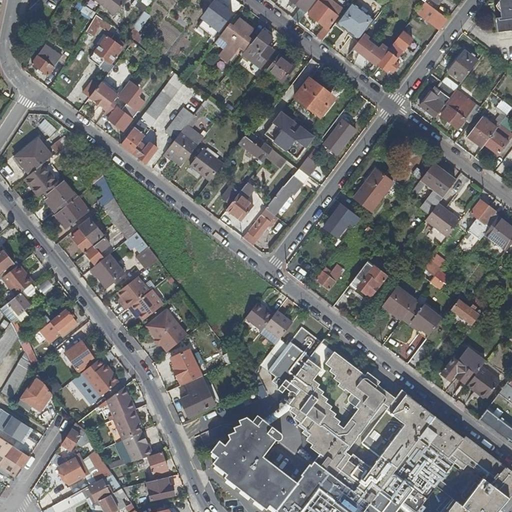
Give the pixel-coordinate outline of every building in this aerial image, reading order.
[(90,0),(114,17),(125,0),(90,0)] [(290,20),(297,25),(314,3),(310,0),(285,0),(298,9),(290,20)] [(492,22),(494,37),(511,34),(511,0),(500,0),(496,6),(498,21),(492,22)] [(78,1),(73,9),(89,18),(94,11),(78,1)] [(146,9),(137,2),(133,9),(141,15),(142,15),(146,9)] [(216,4),(214,2),(208,11),(225,23),(231,15),(216,4)] [(323,29),(327,32),(337,18),(318,4),(308,17),(323,29)] [(334,25),(357,43),(373,22),(350,4),(334,25)] [(445,21),(423,4),(415,15),(437,32),(445,21)] [(142,15),(141,15),(130,31),(132,32),(137,36),(149,20),(142,15)] [(108,29),(93,18),(83,35),(90,39),(97,30),(103,35),(108,29)] [(229,25),(213,46),(222,52),(217,59),(226,66),(238,51),(243,55),(249,47),(252,42),(248,39),(253,32),(238,21),(232,28),(229,25)] [(315,38),(321,43),(328,33),(327,32),(323,29),(315,38)] [(137,36),(132,32),(128,38),(142,48),(144,45),(138,40),(139,38),(137,36)] [(262,32),(250,47),(260,55),(266,48),(272,40),(262,32)] [(395,43),(409,54),(417,41),(403,32),(395,43)] [(88,62),(107,76),(112,70),(109,67),(122,51),(120,50),(122,47),(113,40),(111,43),(106,39),(88,62)] [(356,53),(375,68),(384,55),(365,41),(356,53)] [(392,45),(386,53),(387,54),(395,60),(401,52),(392,45)] [(243,55),(241,57),(259,71),(273,53),(266,48),(260,55),(250,47),(249,47),(243,55)] [(445,73),(460,84),(477,62),(462,51),(445,73)] [(395,60),(387,54),(377,67),(385,73),(387,70),(392,74),(398,66),(396,65),(398,63),(395,60)] [(42,56),(39,60),(51,70),(54,66),(42,56)] [(276,56),(264,72),(281,85),(293,68),(276,56)] [(39,60),(36,57),(29,66),(44,78),(51,70),(39,60)] [(197,67),(192,74),(198,79),(203,71),(197,67)] [(129,79),(116,96),(123,101),(137,112),(145,102),(138,96),(142,90),(129,79)] [(455,91),(457,89),(443,79),(440,83),(439,82),(430,94),(429,93),(419,107),(434,119),(443,106),(455,91)] [(329,96),(308,80),(291,102),(310,116),(313,112),(319,117),(326,107),(322,104),(329,96)] [(81,98),(87,102),(96,90),(90,86),(81,98)] [(96,90),(87,102),(104,116),(116,100),(99,87),(96,90)] [(455,91),(443,106),(449,111),(464,122),(469,126),(473,120),(477,116),(478,115),(476,114),(472,110),(457,100),(461,95),(455,91)] [(161,92),(145,114),(155,121),(171,99),(161,92)] [(332,99),(329,96),(322,104),(326,107),(332,99)] [(123,101),(107,122),(121,133),(137,112),(123,101)] [(509,114),(511,110),(502,102),(495,110),(501,114),(491,127),(477,116),(473,120),(478,123),(467,138),(482,150),(484,146),(494,133),(509,114)] [(171,134),(176,137),(179,134),(185,126),(192,116),(183,108),(165,132),(170,136),(171,134)] [(192,116),(185,126),(189,129),(203,111),(199,108),(192,116)] [(464,122),(449,111),(442,120),(457,131),(464,122)] [(279,114),(263,136),(295,160),(311,138),(279,114)] [(343,121),(323,147),(335,156),(355,130),(343,121)] [(144,138),(133,129),(120,146),(145,165),(156,150),(149,144),(144,151),(138,146),(144,138)] [(251,136),(246,132),(239,141),(249,148),(247,151),(253,155),(255,153),(264,160),(271,151),(251,136)] [(494,133),(484,146),(498,157),(508,144),(494,133)] [(176,137),(162,156),(169,161),(173,156),(183,163),(196,146),(179,134),(176,137)] [(51,148),(55,154),(69,143),(65,138),(51,148)] [(42,165),(52,157),(38,139),(23,152),(24,153),(23,154),(17,161),(29,176),(42,165)] [(189,167),(209,182),(221,165),(202,151),(189,167)] [(23,154),(24,153),(23,152),(12,160),(26,178),(29,176),(17,161),(23,154)] [(305,159),(298,169),(307,176),(315,166),(305,159)] [(24,179),(30,186),(32,184),(41,195),(44,192),(56,182),(42,165),(29,176),(26,178),(24,179)] [(432,165),(420,181),(437,194),(431,201),(436,205),(454,182),(432,165)] [(84,176),(91,185),(103,176),(96,167),(84,176)] [(262,167),(257,174),(266,181),(272,174),(262,167)] [(422,173),(416,168),(411,174),(417,179),(422,173)] [(295,169),(242,240),(250,246),(255,239),(256,240),(304,176),(297,171),(295,169)] [(375,171),(352,201),(371,215),(393,185),(375,171)] [(94,184),(98,189),(106,182),(104,176),(94,184)] [(47,203),(56,213),(67,204),(76,197),(61,179),(56,182),(44,192),(51,200),(47,203)] [(91,207),(95,213),(103,206),(112,199),(114,197),(111,192),(106,182),(98,189),(104,196),(91,207)] [(32,184),(30,186),(39,197),(41,195),(32,184)] [(221,201),(228,207),(237,195),(230,190),(221,201)] [(228,207),(226,210),(233,215),(232,216),(241,223),(253,207),(237,195),(228,207)] [(67,205),(67,204),(56,213),(54,214),(55,215),(66,229),(88,211),(77,197),(67,205)] [(116,224),(128,240),(129,239),(136,233),(125,217),(112,199),(103,206),(116,224)] [(476,219),(485,226),(495,213),(481,202),(471,215),(476,219)] [(459,222),(436,205),(424,221),(447,238),(456,226),(459,222)] [(359,219),(341,206),(335,214),(347,223),(353,227),(359,219)] [(347,223),(335,214),(324,229),(330,233),(333,230),(339,234),(347,223)] [(459,222),(456,226),(461,230),(465,225),(464,224),(467,220),(463,217),(459,222)] [(102,235),(89,218),(78,227),(80,230),(71,237),(85,253),(95,266),(104,259),(99,253),(110,245),(104,238),(101,240),(99,242),(96,238),(99,237),(102,235)] [(489,229),(483,236),(505,252),(507,249),(511,243),(511,241),(511,228),(497,218),(489,229)] [(467,232),(479,241),(483,236),(489,229),(485,226),(476,219),(467,232)] [(372,233),(367,229),(363,233),(369,238),(372,233)] [(136,257),(146,270),(158,260),(136,233),(129,239),(140,254),(136,257)] [(71,241),(67,236),(55,245),(59,250),(71,241)] [(0,275),(2,274),(6,271),(14,264),(2,250),(0,251),(0,275)] [(409,257),(401,251),(397,257),(405,263),(409,257)] [(124,274),(109,255),(104,259),(95,266),(91,269),(105,288),(124,274)] [(429,262),(424,269),(435,277),(446,285),(450,279),(438,270),(439,269),(429,262)] [(34,282),(20,265),(2,280),(16,297),(21,293),(31,285),(34,282)] [(330,273),(324,269),(315,281),(328,291),(342,272),(335,266),(330,273)] [(364,266),(347,289),(353,294),(355,292),(363,298),(364,297),(366,295),(371,298),(385,280),(372,270),(371,272),(364,266)] [(424,269),(422,267),(417,272),(431,283),(435,277),(424,269)] [(137,277),(115,294),(119,299),(122,303),(119,305),(124,312),(126,310),(149,293),(137,277)] [(38,286),(43,293),(53,287),(49,280),(38,286)] [(35,289),(31,285),(21,293),(16,297),(1,310),(2,311),(1,312),(10,322),(10,323),(17,336),(21,346),(28,341),(25,335),(22,336),(20,329),(16,322),(19,320),(21,322),(27,317),(24,312),(31,306),(26,299),(34,293),(35,289)] [(382,307),(402,322),(404,319),(416,303),(416,302),(396,287),(382,307)] [(163,306),(151,291),(149,293),(126,310),(131,316),(134,314),(137,318),(141,323),(163,306)] [(467,302),(459,296),(456,301),(459,303),(452,311),(470,325),(478,316),(475,313),(477,309),(473,306),(467,302)] [(488,317),(497,305),(491,300),(485,308),(477,302),(473,306),(477,309),(488,317)] [(416,303),(404,319),(411,325),(413,323),(421,329),(430,335),(442,319),(425,306),(423,308),(416,303)] [(257,304),(246,319),(263,332),(266,328),(274,316),(257,304)] [(76,324),(65,310),(50,322),(61,336),(76,324)] [(162,346),(167,353),(187,337),(181,330),(180,331),(177,327),(165,313),(147,327),(162,346)] [(274,316),(266,328),(281,339),(292,324),(277,313),(274,316)] [(1,325),(6,328),(10,323),(5,319),(1,325)] [(496,324),(505,330),(508,326),(499,319),(496,324)] [(0,360),(17,336),(10,323),(10,322),(10,323),(6,328),(0,337),(0,360)] [(413,323),(411,325),(419,331),(421,329),(413,323)] [(283,394),(286,391),(289,393),(281,404),(282,405),(264,420),(258,416),(253,422),(248,418),(217,459),(213,465),(227,476),(269,507),(270,506),(277,511),(277,510),(280,511),(499,511),(511,497),(511,471),(468,437),(466,439),(403,392),(398,399),(380,386),(383,383),(371,375),(369,377),(348,360),(323,341),(321,343),(302,328),(288,347),(280,340),(260,366),(276,378),(273,382),(281,389),(280,391),(283,394)] [(504,338),(505,336),(507,334),(500,328),(496,333),(504,338)] [(39,362),(28,341),(21,346),(25,353),(31,366),(31,367),(32,367),(39,362)] [(93,359),(81,343),(65,354),(78,373),(87,366),(86,364),(89,362),(93,359)] [(473,373),(476,375),(481,368),(486,362),(467,349),(458,361),(454,358),(441,375),(450,382),(454,377),(464,385),(473,373)] [(174,372),(180,386),(183,385),(200,377),(201,377),(189,350),(171,359),(176,371),(174,372)] [(0,392),(11,400),(31,367),(31,366),(25,353),(0,392)] [(104,366),(99,360),(81,374),(102,396),(103,398),(120,382),(105,365),(104,366)] [(476,375),(468,386),(487,400),(500,382),(481,368),(476,375)] [(19,399),(31,407),(39,412),(51,394),(36,374),(19,399)] [(102,396),(81,374),(73,381),(92,405),(102,396)] [(203,384),(200,377),(183,385),(188,396),(178,401),(186,419),(213,407),(203,384)] [(52,382),(48,385),(52,391),(56,388),(52,382)] [(208,382),(203,384),(213,407),(218,405),(208,382)] [(500,393),(511,402),(511,389),(507,385),(500,393)] [(135,409),(125,387),(107,400),(113,414),(115,418),(113,419),(123,440),(142,431),(139,424),(136,417),(137,417),(134,409),(135,409)] [(511,402),(500,393),(480,420),(511,443),(511,402)] [(30,410),(31,407),(19,399),(18,402),(30,410)] [(29,428),(12,417),(3,432),(20,443),(29,428)] [(217,459),(248,418),(247,417),(225,446),(219,442),(210,454),(217,459)] [(81,439),(83,436),(86,431),(75,424),(70,432),(71,432),(62,445),(70,451),(79,438),(81,439)] [(142,433),(142,431),(123,440),(123,441),(142,433)] [(123,441),(133,462),(147,457),(152,456),(144,432),(142,433),(123,441)] [(0,469),(10,476),(15,479),(29,457),(0,438),(0,469)] [(167,471),(161,453),(152,456),(147,457),(153,475),(167,471)] [(78,455),(73,457),(74,459),(59,467),(69,485),(84,477),(77,463),(81,461),(78,455)] [(99,471),(105,466),(98,457),(92,461),(99,471)] [(0,473),(8,479),(10,476),(0,469),(0,473)] [(269,507),(227,476),(224,479),(266,511),(269,507)] [(166,478),(147,482),(151,501),(174,496),(172,484),(171,484),(169,478),(166,478)] [(99,502),(110,497),(101,480),(91,486),(81,491),(86,500),(90,497),(94,505),(99,502)] [(131,493),(126,487),(120,488),(122,490),(125,494),(126,497),(127,496),(131,493)] [(99,502),(104,511),(116,511),(123,509),(117,498),(125,494),(122,490),(110,497),(99,502)] [(75,500),(72,496),(53,506),(55,511),(61,511),(70,507),(68,503),(75,500)]
